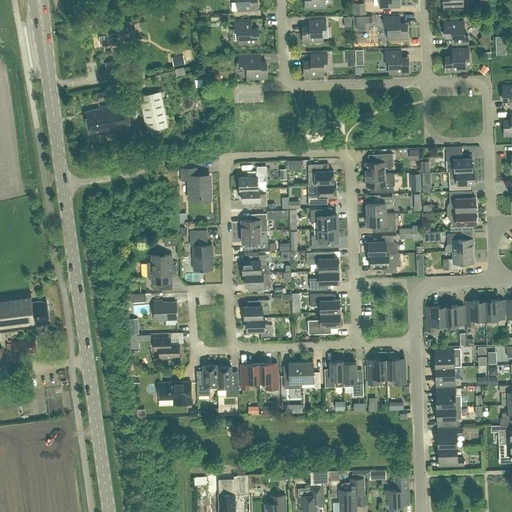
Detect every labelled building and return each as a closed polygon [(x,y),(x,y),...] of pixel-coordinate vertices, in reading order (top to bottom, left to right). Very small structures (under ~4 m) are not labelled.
[(257,12),(258,12),(257,0),(237,0),(238,12),(239,12),(239,10),(257,9),(257,12)] [(325,7),(325,9),(325,0),(305,0),(306,10),(306,7),(325,7)] [(443,0),(444,11),(444,8),(463,8),(463,10),(464,10),(463,0),(443,0)] [(354,14),(366,13),(365,2),(353,3),(354,14)] [(475,3),(476,12),(488,12),(488,3),(475,3)] [(358,30),(366,30),(365,22),(365,16),(357,16),(358,30)] [(407,23),(400,23),(400,16),(384,16),(384,24),(388,24),(388,41),(389,41),(389,38),(407,38),(407,40),(408,40),(407,23)] [(452,36),(452,43),(468,43),(468,35),(464,35),(464,18),(463,18),(463,20),(445,21),(445,19),(444,19),(445,36),(452,36)] [(322,41),(322,43),(323,43),(322,26),(326,26),(326,19),(310,19),(310,26),(303,27),(303,44),(304,44),(304,42),(322,41)] [(240,44),(258,43),(258,46),(259,45),(258,28),(251,28),(251,21),(235,22),(235,29),(230,29),(230,42),(239,41),(239,46),(240,46),(240,44)] [(124,22),(113,23),(113,26),(101,27),(103,44),(116,42),(115,36),(126,35),(124,22)] [(506,53),(505,36),(496,36),(497,53),(506,53)] [(447,71),(465,70),(465,73),(466,72),(465,56),(469,55),(468,48),(452,48),(452,56),(445,56),(446,73),(447,73),(447,71)] [(409,57),(401,57),(401,50),(385,51),(385,64),(389,64),(389,75),(390,75),(390,73),(408,72),(408,74),(409,74),(409,57)] [(304,60),(305,78),(305,75),(324,75),(324,77),(324,60),(327,60),(327,52),(311,53),(311,60),(304,60)] [(183,55),(173,57),(174,65),(185,63),(183,55)] [(248,80),(248,78),(266,77),(267,79),(267,62),(261,62),(261,55),(239,56),(239,61),(237,61),(237,68),(247,68),(248,80)] [(106,72),(114,71),(112,61),(105,62),(106,72)] [(176,69),(177,75),(185,73),(184,67),(176,69)] [(503,100),(510,100),(510,107),(511,107),(511,84),(502,85),(503,100)] [(107,91),(97,93),(99,102),(109,99),(107,91)] [(161,91),(140,95),(147,131),(168,126),(161,91)] [(86,111),(90,134),(103,132),(103,134),(132,128),(126,101),(99,106),(100,107),(91,109),(91,110),(86,111)] [(409,149),(410,159),(418,159),(418,149),(409,149)] [(446,153),(447,164),(447,171),(449,171),(457,171),(473,170),(472,158),(459,158),(458,152),(446,153)] [(379,161),(365,162),(366,174),(385,173),(385,166),(393,166),(393,153),(379,153),(379,161)] [(287,169),(298,168),(298,160),(287,160),(287,169)] [(421,161),(422,171),(429,171),(429,161),(421,161)] [(308,164),(309,184),(315,184),(317,184),(334,183),(334,170),(326,170),(325,163),(308,164)] [(240,177),(240,189),(242,189),(258,188),(258,181),(264,181),(264,175),(267,174),(266,165),(257,166),(257,170),(251,170),(252,176),(240,177)] [(190,197),(210,196),(210,176),(197,177),(196,167),(181,167),(182,180),(190,180),(190,197)] [(449,171),(450,189),(462,188),(461,182),(475,182),(475,170),(473,170),(457,171),(449,171)] [(394,191),(394,179),(393,173),(394,173),(394,172),(385,173),(366,174),(366,186),(380,185),(380,191),(394,191)] [(309,204),(312,204),(325,203),(325,196),(336,196),(336,183),(334,183),(317,184),(315,184),(309,184),(308,184),(309,204)] [(260,194),(260,188),(258,188),(242,189),(243,201),(255,200),(255,206),(267,206),(266,194),(260,194)] [(464,190),(449,191),(450,202),(448,203),(447,205),(447,208),(447,211),(476,210),(476,196),(465,197),(464,190)] [(393,205),(393,202),(393,196),(380,196),(380,202),(367,203),(367,214),(386,213),(386,208),(393,205)] [(323,209),(311,209),(311,221),(319,221),(319,228),(338,227),(337,214),(323,215),(323,209)] [(465,224),(476,223),(476,210),(447,211),(447,214),(447,215),(447,216),(448,217),(448,218),(449,219),(450,220),(451,231),(466,230),(465,224)] [(261,230),(261,224),(267,224),(267,213),(255,213),(255,219),(241,219),(242,231),(261,230)] [(396,231),(395,213),(386,213),(367,214),(368,225),(381,224),(381,231),(396,231)] [(296,224),(296,215),(284,216),(285,225),(296,224)] [(311,235),(312,247),(324,247),(324,241),(338,240),(338,227),(319,228),(319,235),(311,235)] [(193,245),(194,269),(202,269),(202,270),(205,270),(205,269),(211,268),(211,252),(212,252),(212,245),(205,245),(205,230),(207,230),(190,230),(190,239),(197,239),(197,245),(193,245)] [(256,247),(268,247),(267,230),(261,230),(242,231),(242,242),(256,241),(256,247)] [(445,251),(453,251),(473,250),(473,238),(462,238),(462,232),(447,233),(447,244),(445,248),(445,251)] [(398,244),(394,240),(394,235),(382,235),(382,241),(368,242),(369,254),(371,254),(387,253),(389,253),(398,253),(398,244)] [(448,258),(448,269),(463,268),(463,262),(474,262),(473,250),(453,251),(453,258),(448,258)] [(307,264),(319,263),(319,270),(339,269),(339,256),(323,257),(323,251),(307,251),(307,264)] [(400,253),(398,253),(389,253),(387,253),(371,254),(371,266),(385,265),(385,272),(397,271),(397,265),(401,265),(400,253)] [(147,255),(148,276),(152,276),(153,289),(170,289),(170,275),(176,275),(176,261),(172,261),(171,254),(147,255)] [(269,264),(267,264),(266,254),(254,254),(255,260),(243,261),(243,273),(245,273),(261,272),(263,272),(270,272),(269,264)] [(310,277),(310,289),(324,289),(324,283),(339,282),(339,269),(319,270),(319,277),(310,277)] [(245,273),(246,285),(258,284),(258,290),(270,290),(269,279),(263,279),(263,272),(261,272),(245,273)] [(31,292),(0,295),(0,320),(1,331),(36,326),(35,325),(50,322),(47,301),(40,302),(40,301),(32,302),(31,292)] [(146,301),(146,293),(130,293),(130,301),(146,301)] [(324,293),(310,293),(311,305),(320,305),(321,312),(341,311),(340,298),(324,299),(324,293)] [(263,317),(263,310),(270,310),(270,299),(258,299),(258,305),(244,306),(244,307),(243,309),(243,312),(245,313),(245,318),(247,318),(263,317)] [(498,324),(504,324),(504,299),(485,300),(486,318),(498,318),(498,324)] [(176,318),(176,323),(177,323),(176,302),(163,302),(163,300),(154,300),(155,319),(176,318)] [(474,325),(474,319),(486,318),(485,300),(467,300),(467,325),(474,325)] [(446,324),(464,323),(464,304),(445,305),(446,324)] [(434,330),(434,324),(446,324),(445,305),(427,306),(428,331),(434,330)] [(308,319),(309,333),(323,333),(322,325),(341,324),(341,311),(321,312),(321,319),(308,319)] [(272,324),(265,324),(265,317),(263,317),(247,318),(247,323),(245,324),(245,327),(247,328),(247,330),(261,329),(261,335),(273,335),(273,329),(272,324)] [(129,326),(130,334),(138,333),(138,326),(129,326)] [(160,357),(180,356),(179,343),(167,343),(166,337),(154,337),(154,349),(160,349),(160,357)] [(12,354),(36,351),(35,339),(11,342),(12,354)] [(454,347),(435,348),(435,366),(454,366),(454,347)] [(380,377),(387,377),(386,358),(368,359),(369,384),(380,383),(380,377)] [(406,383),(405,358),(386,358),(387,377),(395,377),(395,384),(406,383)] [(331,372),(325,372),(325,387),(336,386),(344,386),(344,381),(344,379),(343,362),(344,362),(344,360),(343,360),(330,360),(331,372)] [(284,388),(302,387),(302,381),(301,361),(289,362),(290,372),(284,372),(284,388)] [(314,371),(313,361),(301,361),(302,381),(314,381),(314,387),(320,386),(320,371),(314,371)] [(344,379),(344,381),(344,386),(353,386),(353,388),(363,387),(363,373),(357,373),(356,361),(344,362),(343,362),(344,379)] [(278,388),(277,362),(259,363),(260,381),(266,381),(266,388),(278,388)] [(241,363),(242,388),(249,388),(249,382),(260,381),(259,363),(241,363)] [(210,386),(218,385),(217,366),(218,366),(218,364),(203,365),(204,377),(197,378),(197,395),(211,394),(210,386)] [(232,378),(231,366),(218,366),(217,366),(218,385),(218,387),(226,387),(226,396),(239,395),(239,378),(232,378)] [(435,366),(436,385),(461,384),(461,377),(455,378),(454,366),(435,366)] [(175,382),(175,383),(170,383),(170,382),(159,382),(160,398),(174,397),(174,403),(192,403),(191,381),(175,382)] [(501,396),(509,396),(509,404),(511,403),(511,383),(499,384),(499,391),(501,391),(501,396)] [(461,395),(461,387),(436,388),(437,406),(461,406),(460,395),(461,395)] [(258,410),(274,409),(274,401),(258,402),(258,410)] [(511,403),(509,404),(509,412),(502,412),(502,417),(500,417),(500,424),(502,424),(511,423),(511,403)] [(219,405),(220,415),(234,415),(234,405),(219,405)] [(257,406),(248,406),(248,414),(258,414),(257,406)] [(437,406),(438,425),(460,424),(460,418),(461,418),(461,406),(437,406)] [(462,427),(438,428),(438,446),(457,446),(457,434),(463,434),(462,427)] [(511,429),(506,430),(506,444),(500,444),(500,461),(511,460),(511,429)] [(438,446),(439,465),(464,464),(463,457),(458,458),(457,446),(438,446)] [(316,511),(316,505),(323,505),(323,500),(323,486),(321,486),(321,482),(328,482),(328,470),(311,471),(312,486),(310,487),(310,495),(301,495),(301,506),(304,506),(304,511),(316,511)] [(392,484),(396,483),(396,489),(386,489),(386,498),(389,497),(390,508),(403,508),(403,504),(409,504),(407,473),(391,473),(392,484)] [(340,511),(356,511),(356,494),(364,494),(363,477),(351,478),(351,489),(340,489),(340,511)] [(243,482),(230,482),(231,493),(219,494),(219,511),(235,511),(235,498),(243,498),(243,482)] [(285,511),(285,494),(272,495),(273,502),(266,503),(265,511),(285,511)]
